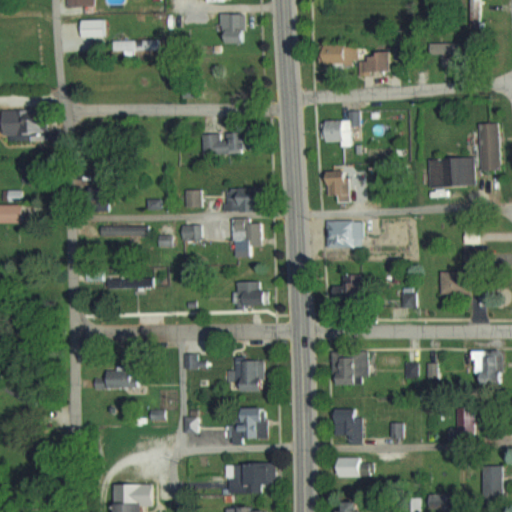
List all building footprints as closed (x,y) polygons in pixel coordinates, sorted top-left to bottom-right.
[(228,29),(228,41),(248,41),(248,12),(223,12),(223,29),(228,29)] [(108,35),(108,18),(85,18),(85,35),(108,35)] [(161,50),(161,38),(116,38),(116,50),(161,50)] [(329,63),(360,63),(360,42),(329,42),(329,63)] [(468,53),(468,43),(437,43),(437,53),(468,53)] [(253,70),(228,70),(228,95),(253,95),(253,70)] [(7,108),(7,135),(43,135),(43,108),(7,108)] [(346,139),(346,144),(354,144),(354,118),(329,118),(329,139),(346,139)] [(504,121),(484,121),(485,170),(505,169),(504,121)] [(207,132),(207,154),(245,154),(245,132),(207,132)] [(432,185),(478,185),(478,156),(432,156),(432,185)] [(350,194),(350,169),(331,169),(331,194),(350,194)] [(231,187),(231,211),(270,211),(270,187),(231,187)] [(189,206),(205,206),(205,188),(189,188),(189,206)] [(3,222),(27,222),(27,204),(3,204),(3,222)] [(330,247),(366,247),(366,219),(330,219),(330,247)] [(247,223),(247,253),(265,253),(265,223),(247,223)] [(104,225),(104,234),(152,234),(152,225),(104,225)] [(444,270),(445,293),(487,292),(486,253),(465,253),(466,269),(444,270)] [(345,271),(345,283),(333,283),(333,303),(365,303),(365,271),(345,271)] [(111,277),(111,287),(157,287),(157,277),(111,277)] [(240,281),(240,306),(272,306),(272,281),(240,281)] [(406,306),(418,306),(418,292),(406,292),(406,306)] [(508,348),(475,348),(475,371),(486,371),(486,387),(508,387),(508,348)] [(371,383),(371,350),(337,350),(337,383),(371,383)] [(240,356),(240,389),(270,389),(270,356),(240,356)] [(113,387),(143,387),(143,367),(113,367),(113,387)] [(248,406),(249,422),(235,422),(235,439),(270,438),(269,406),(248,406)] [(351,442),(364,442),(364,408),(338,408),(338,434),(351,434),(351,442)] [(459,435),(478,435),(478,409),(459,409),(459,435)] [(341,476),(366,476),(366,456),(341,456),(341,476)] [(280,462),(236,461),(235,492),(271,492),(271,484),(280,484),(280,462)] [(487,464),(487,498),(507,498),(507,464),(487,464)] [(150,511),(150,505),(161,505),(161,483),(121,483),(121,511),(150,511)] [(460,492),(432,492),(432,511),(465,511),(465,507),(460,507),(460,492)] [(348,502),(348,511),(369,511),(369,501),(348,502)]
